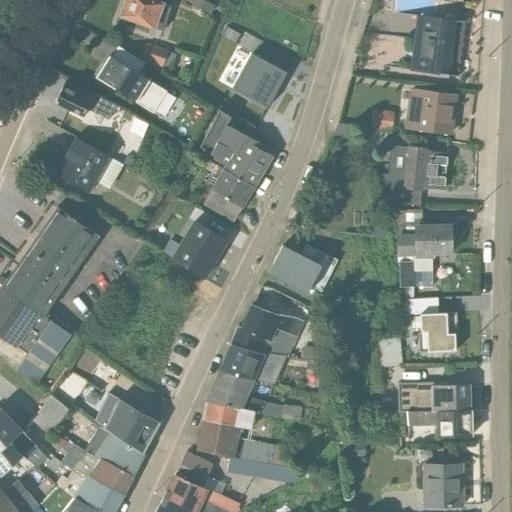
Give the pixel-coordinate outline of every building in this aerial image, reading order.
[(155,27),(161,29),(171,0),(122,0),(117,15),(117,16),(153,29),(155,27)] [(215,6),(203,0),(188,0),(188,2),(210,14),(215,6)] [(408,70),(457,76),(463,20),(415,15),(408,70)] [(147,42),(140,59),(160,67),(161,65),(169,68),(175,53),(147,42)] [(117,45),(106,64),(103,63),(95,76),(135,99),(134,102),(152,112),(166,90),(136,73),(143,61),(117,45)] [(251,54),(232,88),(266,107),(285,73),(251,54)] [(116,111),(118,107),(93,93),(94,92),(65,78),(53,102),(54,103),(82,116),(86,108),(107,118),(112,109),(116,111)] [(455,95),(408,90),(404,127),(450,133),(455,95)] [(343,99),(336,123),(370,128),(370,130),(390,133),(393,112),(373,109),(372,102),(343,99)] [(217,109),(199,146),(221,159),(224,155),(228,157),(222,169),(253,188),(271,156),(264,152),(266,148),(226,125),(229,117),(217,109)] [(331,137),(351,141),(354,126),(336,123),(331,137)] [(74,136),(53,172),(88,193),(95,181),(108,188),(122,165),(74,136)] [(444,189),(448,153),(426,150),(426,147),(406,145),(405,147),(388,145),(386,173),(372,173),(382,203),(418,206),(420,190),(422,191),(422,187),(444,189)] [(222,169),(202,204),(232,222),(240,207),(241,208),(253,188),(222,169)] [(0,285),(43,314),(98,235),(56,205),(1,281),(0,283),(0,285)] [(396,234),(399,286),(400,298),(411,298),(411,286),(413,286),(413,271),(430,270),(430,258),(432,258),(432,255),(451,254),(450,223),(420,223),(420,209),(397,210),(397,234),(396,234)] [(226,241),(192,221),(170,258),(203,278),(226,241)] [(267,273),(309,296),(313,287),(321,291),(337,260),(305,244),(299,255),(281,245),(267,273)] [(43,314),(0,285),(0,336),(15,347),(17,346),(25,353),(14,370),(34,385),(71,334),(43,314)] [(419,316),(411,316),(411,327),(419,327),(419,332),(417,332),(418,351),(454,350),(452,312),(450,312),(450,297),(404,299),(404,314),(419,313),(419,316)] [(237,326),(229,345),(230,345),(287,355),(303,321),(277,315),(250,305),(240,327),(237,326)] [(398,337),(375,339),(378,367),(401,365),(398,337)] [(218,372),(272,385),(285,355),(230,345),(218,372)] [(321,349),(302,346),(300,357),(319,361),(321,349)] [(298,422),(299,421),(300,407),(282,404),(282,406),(246,397),(253,381),(218,372),(205,402),(298,422)] [(319,377),(316,394),(332,396),(335,379),(319,377)] [(397,383),(397,411),(470,409),(468,384),(433,384),(432,382),(397,383)] [(159,423),(108,393),(93,420),(99,424),(142,456),(159,423)] [(69,411),(50,396),(31,420),(50,435),(69,411)] [(250,429),(254,413),(205,402),(201,419),(207,421),(201,448),(196,447),(195,449),(196,450),(234,457),(241,427),(250,429)] [(25,460),(36,447),(0,409),(0,473),(20,456),(25,460)] [(434,437),(471,435),(470,409),(404,411),(406,426),(434,425),(434,437)] [(68,441),(61,450),(65,454),(67,455),(76,461),(81,459),(85,453),(131,477),(142,456),(99,424),(83,451),(68,441)] [(289,448),(242,439),(238,458),(286,468),(289,448)] [(364,457),(363,442),(341,443),(342,458),(364,457)] [(212,465),(185,451),(163,498),(192,511),(235,511),(238,505),(220,496),(225,484),(210,477),(209,480),(205,478),(212,465)] [(65,454),(59,462),(63,465),(71,470),(119,499),(131,477),(85,453),(81,459),(76,461),(67,455),(65,454)] [(229,456),(225,473),(286,484),(296,478),(298,471),(229,456)] [(460,464),(421,464),(422,505),(461,505),(460,464)] [(71,470),(66,479),(61,475),(55,484),(73,496),(73,497),(74,499),(99,511),(112,511),(119,499),(71,470)] [(0,492),(0,511),(5,511),(28,495),(17,480),(2,491),(0,492)] [(29,511),(36,505),(28,495),(5,511),(29,511)] [(192,511),(163,498),(156,511),(192,511)] [(99,511),(74,499),(65,511),(67,511),(99,511)]
